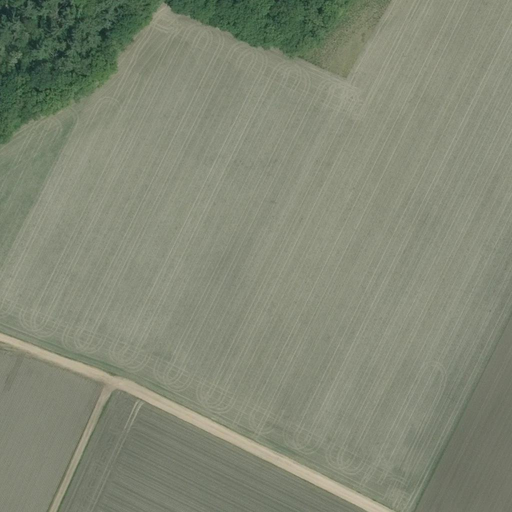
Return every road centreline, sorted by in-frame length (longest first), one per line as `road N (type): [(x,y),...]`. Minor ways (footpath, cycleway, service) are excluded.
road 1 (track): [(386,511),(109,380)]
road 2 (track): [(109,380),(51,511)]
